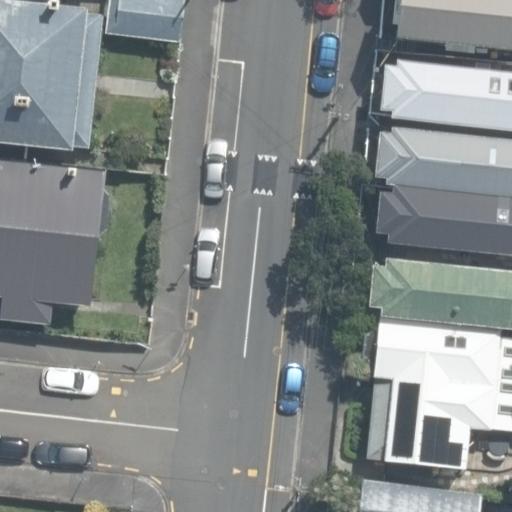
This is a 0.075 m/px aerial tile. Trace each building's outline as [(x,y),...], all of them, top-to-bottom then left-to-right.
[(0,0),(0,139),(85,150),(93,11),(19,0),(0,0)] [(511,0),(388,0),(384,43),(511,55),(511,0)] [(511,73),(392,63),(391,69),(378,67),(374,114),(388,115),(387,122),(511,133),(511,73)] [(511,141),(386,130),(385,136),(373,134),(369,181),(382,182),(382,189),(511,200),(511,141)] [(101,171),(0,161),(0,296),(89,306),(101,171)] [(511,202),(383,191),(382,197),(370,196),(365,242),(379,243),(379,250),(511,262),(511,202)] [(511,269),(379,258),(379,263),(366,262),(362,309),(376,310),(375,317),(511,329),(511,269)] [(511,345),(491,337),(373,323),(353,459),(455,471),(468,435),(511,437),(511,345)] [(471,511),(474,493),(357,479),(352,511),(471,511)]
